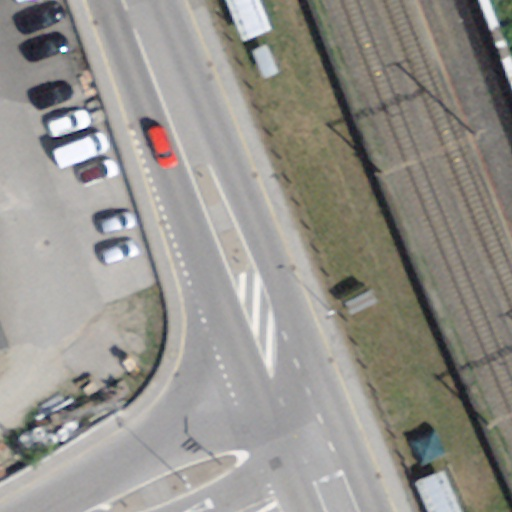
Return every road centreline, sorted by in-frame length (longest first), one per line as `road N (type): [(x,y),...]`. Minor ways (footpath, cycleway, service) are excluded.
road 1 (primary): [(311,440),(137,0)]
road 2 (tertiary): [(311,440),(116,511)]
